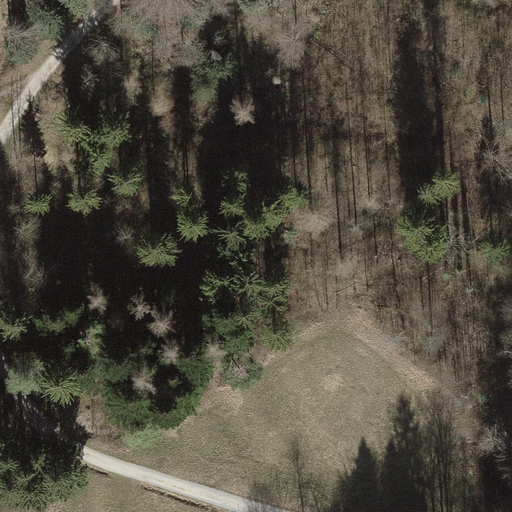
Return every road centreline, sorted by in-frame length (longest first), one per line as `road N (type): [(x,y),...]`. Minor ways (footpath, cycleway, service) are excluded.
road 1 (track): [(0,362),(20,398),(72,447),(266,511)]
road 2 (track): [(110,0),(39,79),(0,139)]
